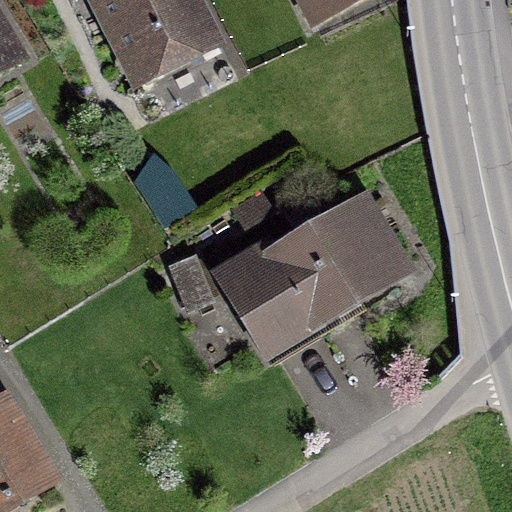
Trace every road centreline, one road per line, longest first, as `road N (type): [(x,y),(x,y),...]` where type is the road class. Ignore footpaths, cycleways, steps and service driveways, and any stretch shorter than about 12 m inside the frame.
road 1 (primary): [(511,305),(479,170),(455,0)]
road 2 (residential): [(511,369),(277,511)]
